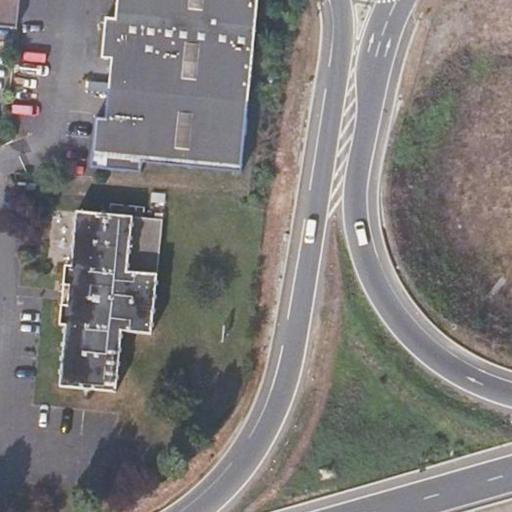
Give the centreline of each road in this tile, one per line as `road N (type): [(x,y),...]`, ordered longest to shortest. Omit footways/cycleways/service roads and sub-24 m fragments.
road 1 (trunk): [(340,0),(342,58),(295,349),(257,444),(198,511)]
road 2 (trunk): [(511,391),(481,384),(424,348),(384,300),(363,249),(356,196),(362,128),(396,0)]
road 3 (trunk): [(511,474),(383,511)]
